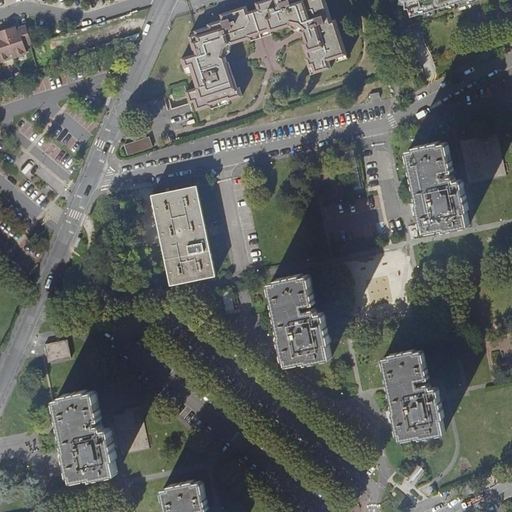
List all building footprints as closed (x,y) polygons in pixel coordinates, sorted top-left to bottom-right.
[(257,9),(252,11),(260,35),(269,32),(270,33),(289,27),(291,24),(298,27),(303,31),(302,33),(304,39),(305,43),(303,44),(307,57),(306,58),(309,67),(312,67),(315,74),(332,69),(329,61),(347,56),(335,20),(332,21),(324,0),(284,0),(283,0),(265,0),(255,3),(257,9)] [(407,0),(412,16),(463,0),(407,0)] [(237,90),(233,77),(231,78),(228,68),(227,64),(225,58),(223,57),(225,50),(229,44),(231,45),(251,39),(250,38),(260,35),(252,11),(248,12),(245,7),(219,15),(221,20),(207,25),(207,27),(187,33),(185,37),(191,56),(181,59),(184,69),(190,67),(196,89),(192,90),(186,92),(189,100),(190,105),(194,103),(197,112),(211,107),(211,106),(228,101),(228,102),(242,97),(242,95),(239,89),(237,90)] [(0,61),(32,51),(30,44),(34,43),(28,26),(18,29),(17,26),(0,31),(0,32),(1,34),(0,34),(0,61)] [(129,154),(154,146),(151,135),(125,143),(129,154)] [(418,203),(422,221),(423,228),(425,227),(426,233),(445,229),(445,231),(471,226),(467,212),(470,211),(463,180),(456,181),(455,176),(451,177),(450,172),(454,171),(448,143),(441,144),(441,142),(414,147),(415,150),(408,151),(419,203),(418,203)] [(197,186),(152,195),(172,285),(216,276),(197,186)] [(281,335),(280,335),(283,353),(284,359),(287,359),(288,365),(306,361),(307,363),(332,358),(329,344),(331,343),(325,312),(318,313),(317,308),(313,309),(312,304),(316,303),(310,275),(304,276),(303,274),(276,279),(276,282),(270,283),(281,335)] [(68,340),(46,344),(50,363),(73,358),(68,340)] [(383,358),(394,410),(393,410),(397,428),(396,428),(397,435),(400,435),(401,440),(419,436),(420,439),(445,434),(442,419),(444,419),(438,387),(431,388),(429,384),(425,384),(424,379),(428,378),(423,350),(416,351),(415,349),(389,355),(389,357),(383,358)] [(90,388),(89,389),(110,469),(111,474),(119,473),(116,458),(118,458),(111,426),(105,428),(104,422),(100,423),(99,419),(103,418),(97,389),(91,391),(90,388)] [(110,469),(89,389),(63,394),(63,397),(57,398),(68,449),(67,449),(71,467),(70,467),(72,474),(74,474),(74,479),(88,475),(110,469)] [(141,403),(123,407),(125,416),(135,454),(151,451),(151,448),(153,447),(151,438),(149,438),(141,403)] [(125,416),(123,407),(117,408),(117,412),(114,413),(123,457),(135,454),(125,416)] [(88,475),(89,477),(93,476),(94,478),(111,474),(110,469),(88,475)] [(205,511),(205,509),(210,508),(204,480),(198,481),(197,479),(179,482),(170,484),(170,486),(164,488),(168,511),(205,511)]
